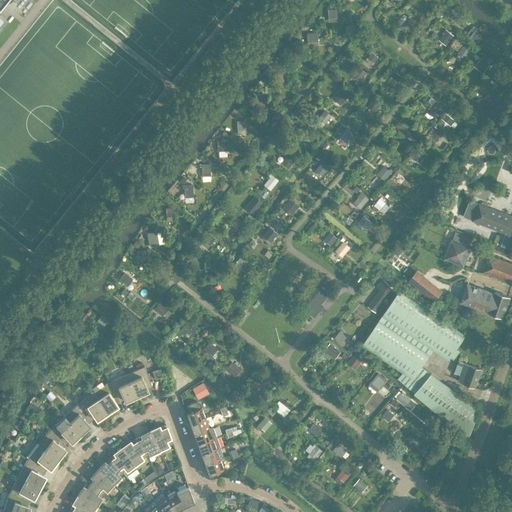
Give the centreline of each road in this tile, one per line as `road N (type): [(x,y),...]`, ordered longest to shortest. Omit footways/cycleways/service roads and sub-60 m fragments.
road 1 (residential): [(50,511),(105,438),(170,407),(199,486)]
road 2 (residential): [(452,511),(511,342)]
